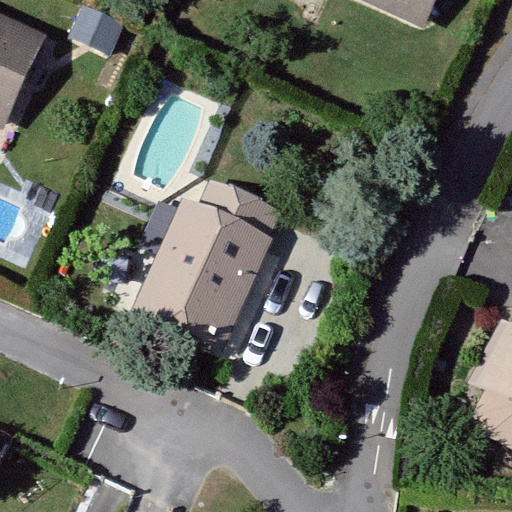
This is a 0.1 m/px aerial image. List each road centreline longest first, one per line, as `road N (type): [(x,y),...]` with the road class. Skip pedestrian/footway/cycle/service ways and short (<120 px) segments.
road 1 (residential): [(511,97),(458,190),(400,326),(365,511)]
road 2 (residential): [(0,332),(195,420),(251,462),(297,511)]
